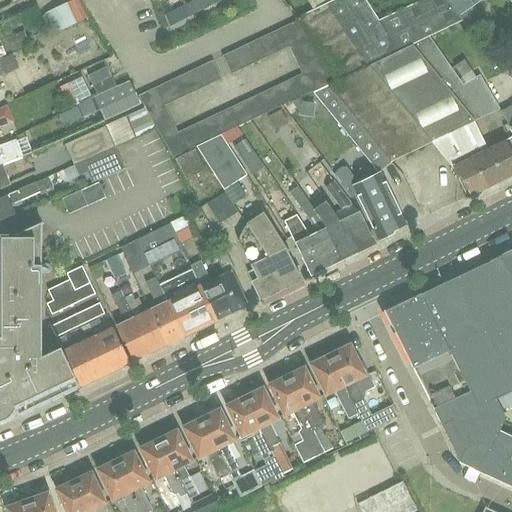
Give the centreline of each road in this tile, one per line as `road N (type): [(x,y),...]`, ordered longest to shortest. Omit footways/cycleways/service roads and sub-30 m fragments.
road 1 (tertiary): [(0,458),(353,294)]
road 2 (residential): [(511,504),(450,473),(353,294)]
road 3 (tertiary): [(353,294),(511,212)]
